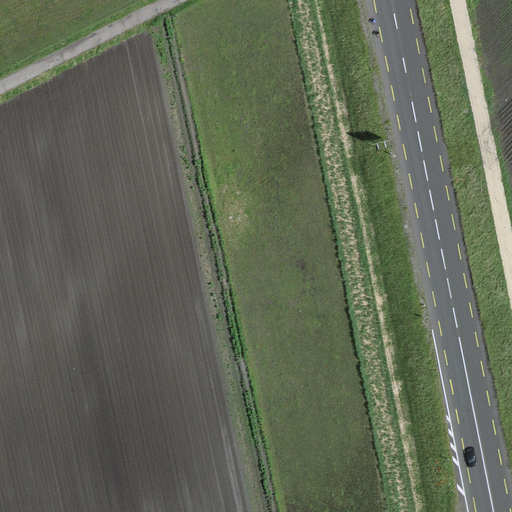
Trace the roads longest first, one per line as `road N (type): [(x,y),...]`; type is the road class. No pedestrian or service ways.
road 1 (primary): [(492,511),(390,0)]
road 2 (track): [(511,270),(457,0)]
road 3 (track): [(174,0),(0,87)]
